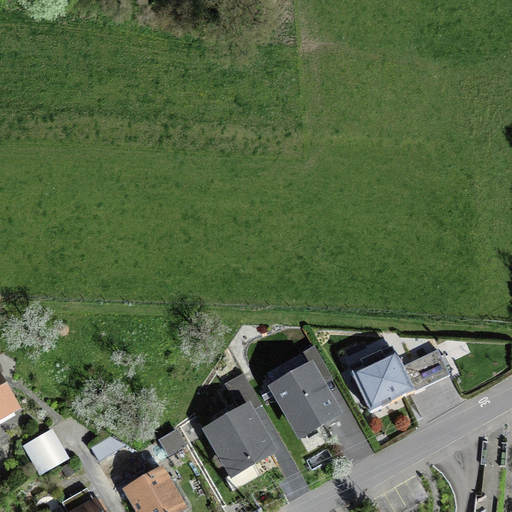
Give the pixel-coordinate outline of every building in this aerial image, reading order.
[(415,381),(449,366),(437,339),(403,355),(415,381)] [(401,354),(351,378),(373,426),(423,402),(401,354)] [(318,373),(272,398),(302,452),(348,427),(318,373)] [(0,377),(0,427),(21,415),(0,377)] [(252,412),(205,439),(234,489),(280,462),(252,412)] [(51,428),(21,445),(38,474),(68,457),(51,428)] [(176,432),(164,439),(172,452),(184,444),(176,432)] [(115,436),(93,449),(100,460),(122,447),(115,436)] [(186,511),(165,476),(127,499),(135,511),(186,511)]
